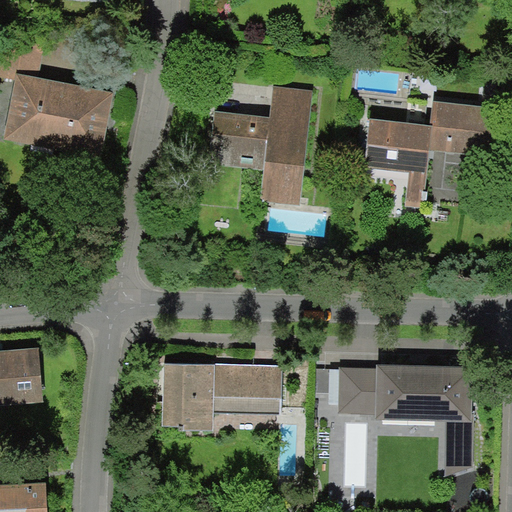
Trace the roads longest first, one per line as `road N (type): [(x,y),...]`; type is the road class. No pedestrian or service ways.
road 1 (residential): [(511,313),(113,305)]
road 2 (residential): [(163,0),(166,73),(113,305)]
road 3 (residential): [(113,305),(95,511)]
